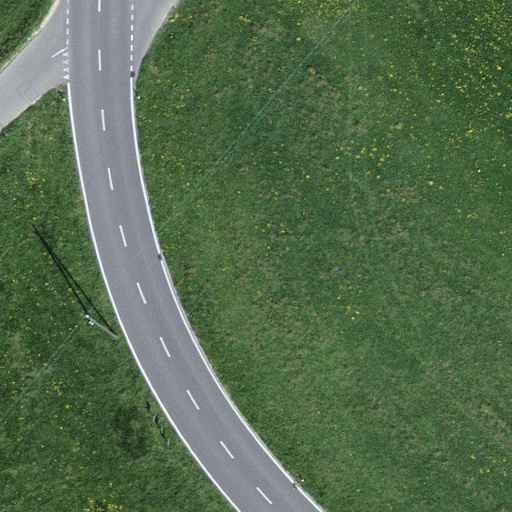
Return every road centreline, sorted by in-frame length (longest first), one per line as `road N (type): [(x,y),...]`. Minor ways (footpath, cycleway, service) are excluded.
road 1 (secondary): [(278,511),(185,390),(143,304),(106,150),(96,13)]
road 2 (unclassified): [(0,105),(96,13)]
